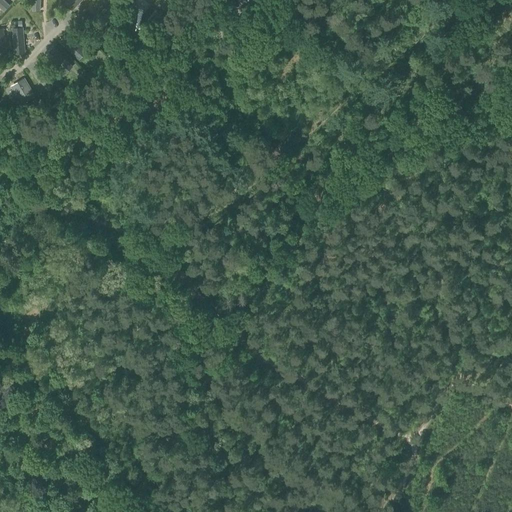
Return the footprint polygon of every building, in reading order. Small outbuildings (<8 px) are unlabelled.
[(0,0),(0,7),(4,12),(10,5),(4,0),(0,0)] [(32,0),(32,10),(41,11),(41,0),(32,0)] [(66,0),(64,3),(72,10),(81,0),(66,0)] [(125,11),(113,0),(99,0),(98,1),(118,19),(125,11)] [(90,9),(83,17),(102,36),(110,28),(90,9)] [(23,27),(12,28),(14,54),(25,53),(23,27)] [(87,52),(68,33),(60,42),(79,60),(87,52)] [(54,48),(46,55),(65,74),(73,66),(54,48)] [(40,63),(31,71),(48,91),(57,84),(40,63)] [(11,86),(22,105),(36,96),(25,77),(11,86)] [(36,106),(42,103),(39,98),(33,101),(36,106)] [(17,254),(3,263),(11,276),(12,280),(27,272),(25,268),(17,254)]
